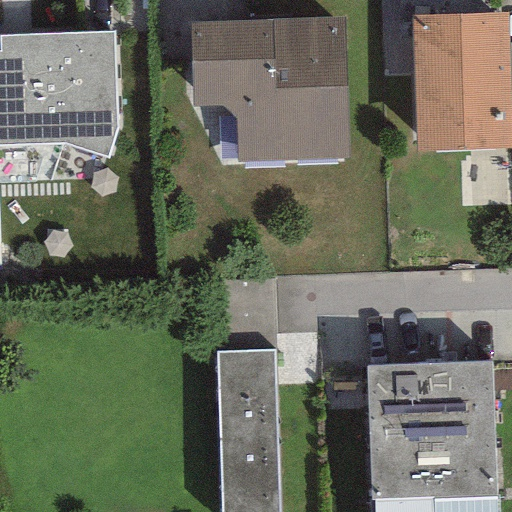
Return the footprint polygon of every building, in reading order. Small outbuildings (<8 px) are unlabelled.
[(505,13),(409,17),(415,154),(511,150),(510,122),(506,44),(505,13)] [(342,18),(187,21),(189,106),(233,105),(234,158),(345,156),(342,18)] [(112,32),(0,37),(0,147),(61,144),(107,158),(115,129),(112,32)] [(277,511),(273,350),(214,352),(218,511),(277,511)] [(489,362),(364,366),(369,501),(494,497),(489,362)]
